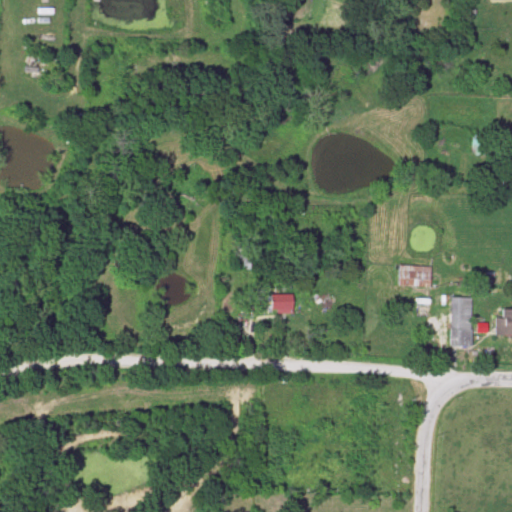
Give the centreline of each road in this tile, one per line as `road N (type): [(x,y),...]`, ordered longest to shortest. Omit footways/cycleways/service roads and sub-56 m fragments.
road 1 (residential): [(0,380),(101,365),(511,382)]
road 2 (residential): [(418,511),(426,413),(440,382)]
